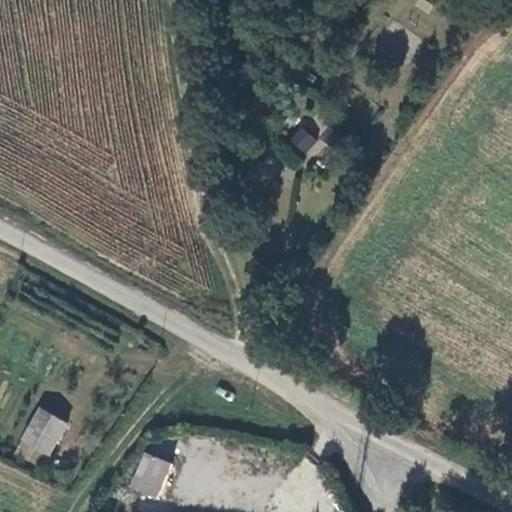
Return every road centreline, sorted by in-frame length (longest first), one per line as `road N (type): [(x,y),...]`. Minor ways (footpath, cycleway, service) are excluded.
road 1 (unclassified): [(360,428),(0,227)]
road 2 (track): [(247,364),(161,0)]
road 3 (unclassified): [(511,505),(360,428)]
